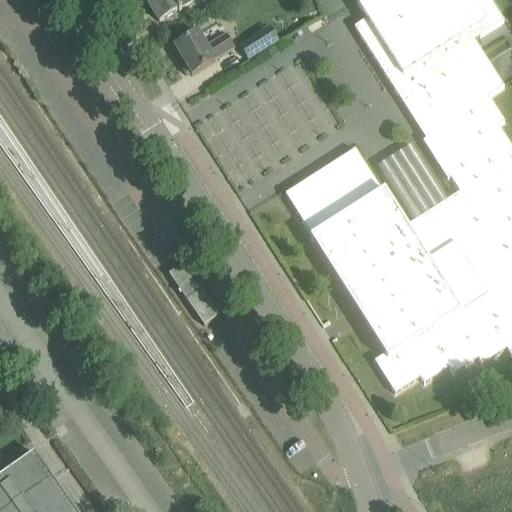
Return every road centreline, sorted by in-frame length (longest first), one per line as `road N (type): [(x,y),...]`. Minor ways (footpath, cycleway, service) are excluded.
road 1 (residential): [(359,476),(320,390),(70,0)]
road 2 (residential): [(359,476),(511,417)]
